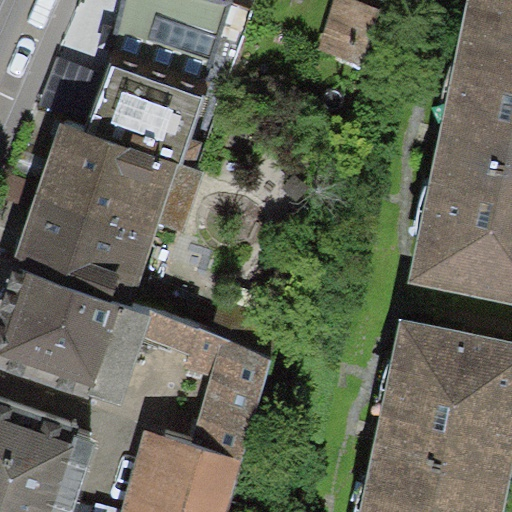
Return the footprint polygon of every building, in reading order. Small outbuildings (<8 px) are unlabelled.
[(210,66),(232,0),(122,0),(116,33),(119,34),(210,66)] [(388,0),(332,0),(323,41),(377,53),(388,0)] [(511,0),(473,0),(413,281),(511,300),(511,0)] [(189,134),(210,66),(119,34),(95,104),(183,132),(189,134)] [(65,95),(21,233),(137,268),(161,200),(187,209),(207,148),(181,139),(183,132),(95,104),(65,95)] [(137,268),(21,233),(0,294),(0,336),(121,380),(144,315),(154,286),(159,274),(137,268)] [(154,286),(144,315),(198,336),(204,314),(206,306),(154,286)] [(217,361),(198,426),(247,441),(278,335),(204,314),(198,336),(192,354),(217,361)] [(508,511),(511,493),(511,334),(401,317),(363,511),(508,511)] [(0,387),(0,485),(63,505),(91,416),(0,387)] [(146,411),(116,511),(227,511),(249,441),(247,441),(198,426),(146,411)] [(0,511),(34,511),(0,502),(0,511)]
